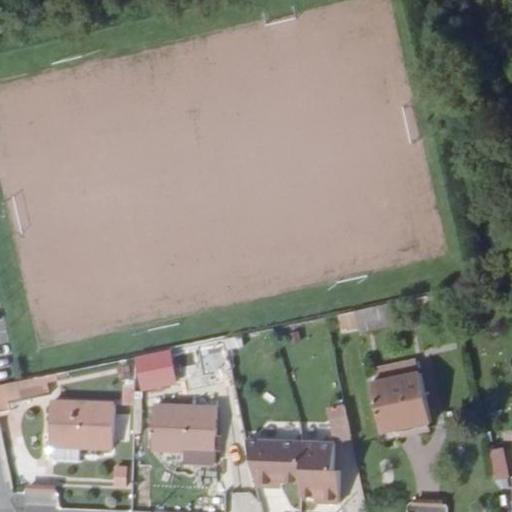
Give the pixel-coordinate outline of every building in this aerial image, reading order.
[(388,306),(337,314),(340,334),(391,326),(388,306)] [(231,378),(225,351),(135,371),(135,392),(145,392),(144,382),(173,376),(176,390),(231,378)] [(69,385),(52,388),(54,394),(54,396),(71,392),(69,385)] [(43,390),(0,399),(0,426),(10,425),(8,418),(47,410),(45,396),(43,390)] [(381,449),(431,439),(420,390),(370,400),(381,449)] [(343,405),(325,409),(332,440),(350,435),(343,405)] [(51,418),(50,461),(82,461),(114,462),(114,419),(51,418)] [(216,477),(217,421),(154,420),(154,463),(186,463),(185,477),(216,477)] [(246,447),(258,501),(270,502),(270,494),(281,495),(301,496),(300,510),(313,511),(323,511),(322,511),(337,511),(338,455),(246,447)] [(491,479),(508,478),(505,448),(488,450),(491,479)] [(82,461),(50,461),(50,471),(58,475),(82,475),(82,461)] [(56,486),(26,485),(25,503),(55,505),(56,486)] [(270,494),(270,502),(281,503),(281,495),(270,494)]
